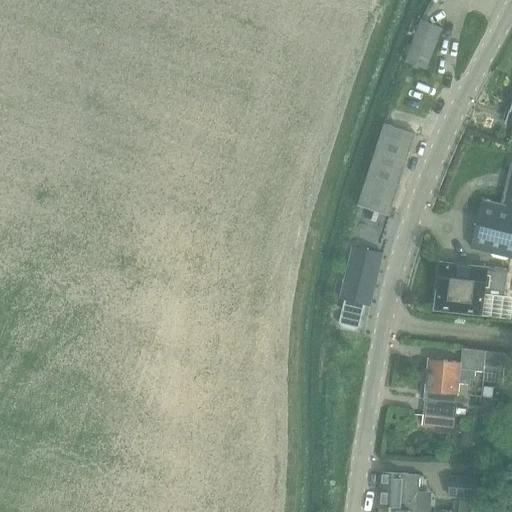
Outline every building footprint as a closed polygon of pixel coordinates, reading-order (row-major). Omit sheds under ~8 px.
[(443,0),(442,3),(460,11),(464,0),(443,0)] [(442,29),(423,22),(420,21),(405,62),(426,70),(442,29)] [(415,134),(396,128),(383,124),(357,206),(369,210),(379,213),(390,216),(415,134)] [(483,201),(471,248),(511,258),(511,172),(504,206),(483,201)] [(369,210),(366,218),(377,222),(379,213),(369,210)] [(345,300),(339,325),(342,330),(355,333),(360,330),(366,306),(370,307),(384,254),(352,246),(339,299),(345,300)] [(482,314),(484,296),(503,298),(506,273),(487,270),(488,269),(441,263),(436,309),(482,314)] [(462,418),(455,417),(458,393),(460,393),(461,383),(470,384),(471,379),(474,379),(474,371),(483,372),(484,365),(504,368),(506,354),(462,349),(461,363),(429,359),(422,425),(435,427),(435,429),(439,433),(457,435),(461,432),(462,418)] [(417,511),(420,475),(381,473),(380,506),(411,508),(410,511),(417,511)] [(451,477),(450,497),(478,498),(479,479),(451,477)]
